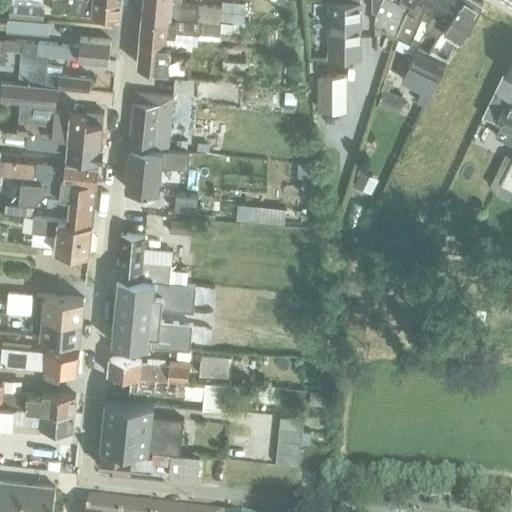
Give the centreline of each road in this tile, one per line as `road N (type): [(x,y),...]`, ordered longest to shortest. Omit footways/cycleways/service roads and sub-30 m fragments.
road 1 (residential): [(133,0),(85,480)]
road 2 (residential): [(356,511),(85,480)]
